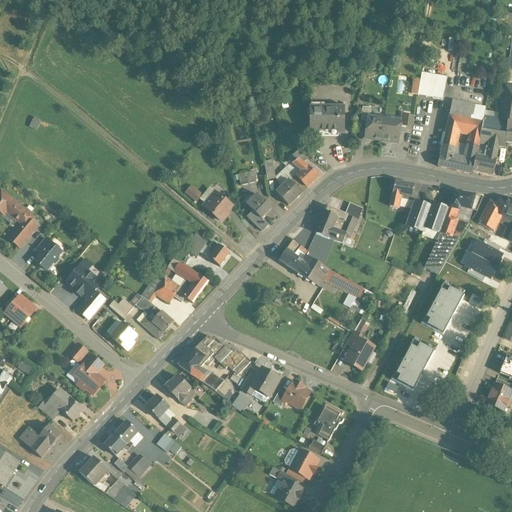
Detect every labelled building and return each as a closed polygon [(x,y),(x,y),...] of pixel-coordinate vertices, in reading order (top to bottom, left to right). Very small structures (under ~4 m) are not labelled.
[(437,75),(431,74),(431,72),(422,71),(418,93),(442,98),(444,90),(447,75),(437,73),(437,75)] [(511,85),(506,85),(501,118),(501,119),(507,120),(511,120),(511,85)] [(470,102),(453,98),(443,144),(442,144),(438,165),(452,168),(454,157),(453,157),(457,133),(459,130),(463,131),(470,102)] [(291,99),(281,101),(283,108),(293,106),(291,99)] [(486,105),(470,102),(463,131),(472,133),(480,135),(485,108),(486,105)] [(344,105),(309,105),(310,129),(344,129),(344,105)] [(370,106),(363,105),(361,118),(368,119),(368,116),(369,116),(370,106)] [(409,112),(402,111),(400,121),(401,121),(400,124),(407,125),(409,112)] [(369,116),(368,116),(368,119),(365,135),(381,138),(384,120),(376,119),(376,117),(369,116)] [(494,118),(484,116),(480,135),(478,142),(489,144),(494,118)] [(501,118),(494,118),(489,144),(490,144),(499,145),(506,146),(505,141),(505,140),(507,120),(501,119),(501,118)] [(400,121),(392,119),(392,122),(384,120),(381,138),(398,140),(400,124),(401,121),(400,121)] [(480,135),(472,133),(469,143),(478,146),(478,142),(480,135)] [(466,157),(457,156),(455,168),(472,172),(473,170),(476,154),(478,146),(469,143),(466,157)] [(490,144),(487,157),(476,154),(473,170),(492,174),(499,145),(490,144)] [(298,147),(292,153),(297,159),(298,158),(302,162),(308,157),(298,147)] [(297,159),(292,153),(287,158),(293,163),(297,159)] [(318,178),(307,166),(302,162),(298,158),(297,159),(293,163),(292,164),(301,173),(296,178),(307,189),(318,178)] [(273,162),(264,163),(267,181),(275,179),(273,162)] [(253,172),(245,174),(246,177),(248,185),(256,183),(253,172)] [(246,177),(238,179),(240,187),(248,185),(246,177)] [(307,189),(296,178),(290,183),(301,195),(307,189)] [(415,184),(396,180),(392,198),(400,200),(400,196),(412,198),(415,184)] [(289,182),(276,195),(288,207),(301,195),(290,183),(289,182)] [(194,202),(202,194),(190,184),(183,192),(194,202)] [(468,194),(456,191),(455,191),(449,209),(458,211),(460,208),(477,212),(483,196),(468,192),(468,194)] [(24,212),(1,192),(0,192),(0,212),(4,216),(6,212),(21,225),(9,240),(19,248),(37,228),(30,223),(33,219),(30,216),(24,212)] [(231,207),(217,196),(212,202),(209,200),(203,208),(220,222),(230,210),(229,210),(231,207)] [(271,210),(257,196),(246,207),(252,212),(261,220),(271,210)] [(400,200),(392,198),(390,208),(398,210),(398,207),(400,200)] [(510,201),(500,198),(500,199),(499,199),(496,205),(490,202),(478,224),(494,233),(502,216),(506,209),(510,201)] [(411,202),(400,200),(398,207),(411,210),(414,202),(411,202)] [(506,209),(502,216),(508,219),(511,210),(511,202),(510,201),(506,209)] [(430,208),(414,202),(411,210),(405,226),(422,233),(424,229),(423,229),(431,208),(430,208)] [(448,210),(431,204),(430,208),(431,208),(423,229),(424,229),(439,234),(448,210)] [(326,207),(315,234),(328,239),(329,238),(342,244),(345,238),(349,240),(354,229),(344,224),(340,233),(332,230),(337,218),(345,221),(348,217),(346,216),(339,213),(326,207)] [(458,211),(449,209),(448,210),(439,234),(439,235),(452,239),(458,241),(462,235),(454,233),(458,221),(456,221),(458,211)] [(357,215),(348,211),(346,216),(348,217),(354,219),(357,215)] [(261,220),(252,212),(246,218),(261,232),(267,226),(261,220)] [(502,216),(499,223),(506,226),(501,239),(510,243),(511,236),(511,233),(508,232),(511,220),(508,219),(502,216)] [(354,219),(348,217),(345,221),(344,224),(354,229),(358,221),(354,219)] [(196,234),(188,244),(195,249),(202,239),(196,234)] [(452,239),(439,235),(433,249),(424,268),(438,277),(441,271),(458,241),(452,239)] [(44,239),(34,252),(39,256),(50,244),(44,239)] [(330,247),(315,239),(309,251),(323,259),(330,247)] [(293,240),(286,251),(294,256),(297,252),(301,247),(293,240)] [(482,246),(498,254),(501,249),(485,241),(482,246)] [(229,255),(218,246),(217,247),(212,243),(210,245),(208,244),(206,246),(211,250),(209,253),(212,255),(208,259),(219,268),(229,255)] [(39,256),(34,262),(46,272),(52,265),(54,265),(58,261),(57,258),(61,253),(50,244),(39,256)] [(195,249),(188,244),(184,250),(196,259),(200,253),(195,249)] [(482,246),(478,244),(472,255),(497,268),(500,263),(499,262),(502,256),(498,254),(482,246)] [(307,253),(301,247),(297,252),(305,258),(305,257),(308,253),(307,253)] [(296,261),(292,258),(294,256),(286,251),(278,262),(296,273),(297,274),(303,265),(301,264),(297,261),(296,261)] [(323,259),(309,251),(307,253),(308,253),(305,257),(320,266),(323,259)] [(497,268),(472,255),(466,267),(470,269),(486,277),(490,279),(492,274),(494,274),(497,268)] [(320,266),(305,257),(305,258),(301,264),(303,265),(297,274),(296,273),(295,274),(318,288),(322,282),(328,271),(327,270),(326,270),(320,266)] [(175,263),(170,270),(174,272),(179,265),(175,263)] [(208,283),(179,265),(174,272),(174,273),(177,275),(185,280),(181,286),(179,288),(180,289),(173,299),(180,303),(184,299),(192,303),(191,304),(192,304),(208,283)] [(96,280),(80,267),(66,284),(75,291),(74,292),(81,298),(82,297),(86,300),(93,292),(94,293),(96,290),(91,285),(96,280)] [(483,282),(486,277),(470,269),(467,274),(483,282)] [(174,272),(170,270),(165,279),(171,283),(177,275),(174,273),(174,272)] [(341,278),(328,271),(322,282),(356,299),(361,289),(341,278)] [(161,284),(154,279),(147,289),(154,295),(161,284)] [(171,283),(165,279),(161,284),(154,295),(156,296),(169,305),(173,299),(180,289),(179,288),(171,283)] [(442,285),(421,325),(444,336),(464,296),(442,285)] [(147,289),(141,297),(142,298),(147,301),(151,303),(156,296),(154,295),(147,289)] [(94,293),(93,292),(86,300),(77,311),(89,321),(105,302),(94,293)] [(35,311),(20,298),(13,306),(10,310),(6,315),(13,321),(15,318),(23,325),(35,311)] [(142,298),(135,306),(141,311),(141,310),(147,301),(142,298)] [(133,308),(123,299),(118,305),(128,314),(133,308)] [(118,305),(113,301),(108,307),(123,320),(128,314),(118,305)] [(151,303),(147,301),(141,310),(148,316),(155,308),(151,303)] [(148,316),(140,325),(158,340),(164,334),(152,323),(161,313),(155,308),(148,316)] [(174,324),(161,313),(152,323),(164,334),(174,324)] [(137,338),(122,325),(110,338),(129,353),(129,352),(134,346),(135,346),(132,343),(137,338)] [(362,338),(353,332),(346,345),(352,349),(356,342),(359,344),(362,338)] [(231,352),(226,347),(224,348),(221,346),(222,345),(219,342),(218,343),(215,340),(213,342),(208,336),(201,344),(213,356),(205,364),(208,367),(215,360),(225,370),(228,368),(238,355),(233,350),(231,352)] [(434,352),(412,341),(391,380),(413,392),(434,352)] [(359,344),(356,342),(352,349),(345,362),(361,370),(372,351),(359,344)] [(201,344),(178,367),(202,383),(209,375),(200,369),(205,364),(213,356),(201,344)] [(78,346),(69,356),(73,360),(82,350),(78,346)] [(82,350),(73,360),(78,364),(87,354),(82,350)] [(238,355),(228,368),(234,374),(237,377),(238,376),(250,363),(240,353),(238,355)] [(511,356),(507,355),(499,374),(511,379),(511,356)] [(102,367),(91,357),(86,364),(97,373),(102,367)] [(21,363),(17,369),(28,376),(32,370),(21,363)] [(77,364),(66,377),(77,386),(80,382),(80,380),(75,376),(82,369),(77,365),(77,364)] [(97,373),(86,364),(82,369),(75,376),(80,380),(80,382),(77,386),(84,392),(86,391),(92,396),(104,382),(96,375),(97,373)] [(245,371),(240,381),(244,384),(249,375),(250,373),(245,371)] [(0,372),(0,394),(10,379),(0,372)] [(267,376),(260,372),(256,379),(251,388),(255,391),(268,398),(278,380),(268,375),(267,376)] [(224,382),(211,373),(209,375),(202,383),(215,392),(224,382)] [(237,377),(234,374),(230,380),(237,385),(240,378),(238,376),(237,377)] [(249,375),(244,384),(240,390),(252,397),(255,391),(251,388),(256,379),(249,375)] [(190,390),(177,377),(171,384),(169,383),(164,388),(185,408),(190,403),(184,396),(190,390)] [(511,386),(497,380),(494,385),(508,391),(511,386)] [(303,389),(295,384),(293,386),(292,386),(286,396),(284,400),(285,401),(300,410),(308,395),(302,391),(303,389)] [(508,391),(494,385),(486,405),(502,411),(503,409),(507,407),(509,403),(507,399),(510,394),(508,391)] [(70,400),(62,393),(59,392),(48,404),(49,405),(51,407),(59,414),(61,412),(73,422),(83,411),(70,400)] [(279,392),(272,404),(280,408),(285,401),(284,400),(286,396),(279,392)] [(251,400),(240,393),(232,404),(243,411),(251,400)] [(169,409),(156,397),(146,409),(166,428),(172,422),(171,421),(164,415),(169,409)] [(45,402),(38,409),(43,413),(49,405),(48,404),(45,402)] [(59,414),(51,407),(49,405),(43,413),(52,421),(59,414)] [(339,416),(325,408),(317,423),(321,426),(316,435),(329,442),(334,431),(335,432),(339,425),(341,425),(343,421),(338,418),(339,416)] [(173,419),(171,421),(172,422),(166,428),(171,432),(178,424),(173,419)] [(137,433),(126,423),(115,435),(130,448),(132,446),(129,443),(137,433)] [(178,424),(171,432),(175,436),(175,435),(182,428),(178,424)] [(50,426),(40,437),(31,449),(42,459),(61,436),(50,426)] [(40,437),(30,428),(20,439),(31,449),(40,437)] [(182,428),(175,435),(178,438),(185,430),(182,428)] [(130,448),(115,435),(105,447),(116,457),(124,447),(128,451),(130,448)] [(172,441),(165,435),(157,446),(164,451),(172,441)] [(172,441),(164,451),(167,453),(175,443),(172,441)] [(313,442),(311,447),(310,446),(308,449),(320,456),(324,448),(313,442)] [(16,461),(0,451),(0,484),(5,488),(6,487),(5,486),(11,476),(12,476),(13,475),(9,473),(16,461)] [(318,462),(299,451),(289,470),(305,478),(309,480),(312,475),(316,468),(315,468),(318,462)] [(146,462),(139,457),(134,463),(140,469),(146,462)] [(108,472),(93,458),(79,474),(94,487),(102,492),(107,487),(103,484),(98,483),(108,472)] [(128,469),(119,461),(114,465),(123,474),(128,469)] [(140,469),(139,469),(143,473),(150,466),(146,462),(140,469)] [(134,463),(128,469),(134,475),(139,469),(140,469),(134,463)] [(139,469),(134,475),(137,478),(138,478),(143,473),(139,469)] [(305,478),(289,470),(286,475),(296,481),(302,484),(305,478)] [(286,475),(281,472),(276,481),(277,481),(283,484),(284,482),(293,487),(296,481),(286,475)] [(118,481),(110,490),(107,487),(102,492),(112,499),(124,486),(118,481)] [(277,481),(269,494),(276,498),(283,484),(277,481)] [(293,487),(284,482),(283,484),(276,498),(275,498),(279,500),(280,503),(285,505),(287,504),(294,508),(303,492),(293,487)]
